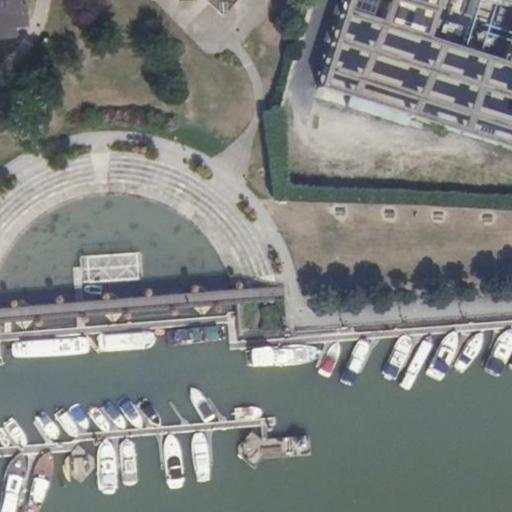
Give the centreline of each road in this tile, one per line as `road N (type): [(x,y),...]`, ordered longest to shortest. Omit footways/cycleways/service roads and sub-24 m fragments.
road 1 (motorway): [(427,0),(375,122),(233,335),(92,511)]
road 2 (motorway): [(319,511),(447,252),(511,93)]
